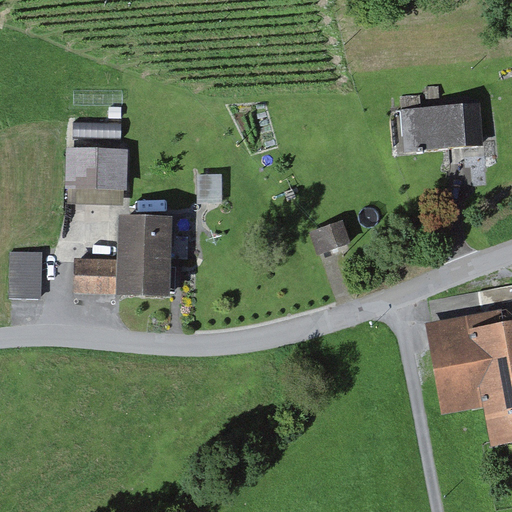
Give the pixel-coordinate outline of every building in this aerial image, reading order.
[(482,106),(401,111),(403,154),(484,149),(482,106)] [(126,155),(73,153),(71,200),(124,202),(126,155)] [(223,177),(202,178),(203,203),(223,202),(223,177)] [(341,224),(313,234),(320,254),(348,244),(341,224)] [(171,226),(119,225),(118,266),(117,299),(169,300),(171,226)] [(43,254),(14,254),(14,299),(42,299),(43,254)] [(117,299),(118,266),(76,266),(75,298),(117,299)] [(466,317),(428,325),(449,417),(487,408),(495,442),(511,437),(511,324),(470,334),(466,317)]
